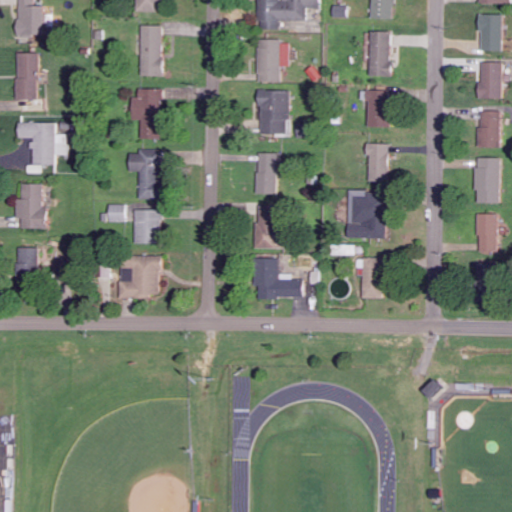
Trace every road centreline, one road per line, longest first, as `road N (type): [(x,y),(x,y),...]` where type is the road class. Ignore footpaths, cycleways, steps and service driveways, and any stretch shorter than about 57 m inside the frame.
road 1 (residential): [(0,322),(436,325)]
road 2 (residential): [(436,325),(437,0)]
road 3 (residential): [(209,322),(211,0)]
